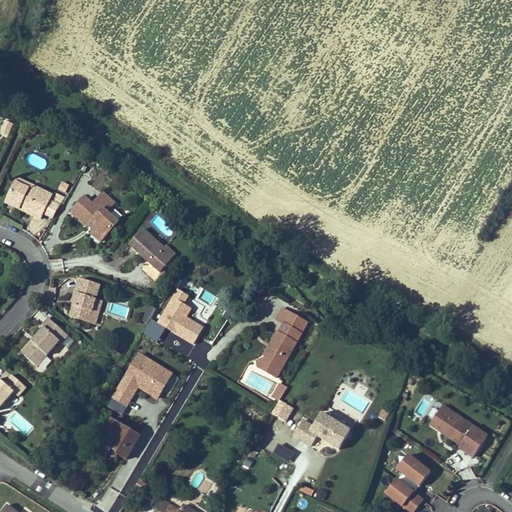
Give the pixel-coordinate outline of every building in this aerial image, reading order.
[(0,133),(7,137),(14,123),(5,119),(0,129),(0,133)] [(42,190),(44,186),(28,178),(26,182),(42,190)] [(58,189),(65,192),(69,184),(62,180),(58,189)] [(42,190),(26,182),(17,202),(50,218),(53,213),(59,200),(62,194),(44,186),(42,190)] [(96,195),(83,212),(97,223),(101,223),(104,220),(106,222),(108,228),(117,235),(131,217),(123,210),(131,201),(115,189),(105,202),(96,195)] [(59,200),(53,213),(64,218),(71,206),(59,200)] [(155,224),(141,241),(172,267),(183,253),(173,245),(176,241),(155,224)] [(117,235),(108,228),(106,231),(115,238),(117,235)] [(173,245),(183,253),(188,248),(177,239),(176,241),(173,245)] [(155,280),(161,274),(145,260),(140,266),(155,280)] [(9,265),(2,261),(0,264),(0,270),(5,273),(9,265)] [(112,283),(91,277),(86,294),(89,295),(86,307),(82,317),(101,323),(108,300),(112,283)] [(176,287),(157,323),(151,319),(143,334),(158,342),(165,328),(194,344),(204,325),(187,316),(192,307),(185,303),(190,295),(176,287)] [(200,299),(211,303),(214,295),(203,291),(200,299)] [(108,300),(101,323),(107,324),(113,302),(108,300)] [(271,370),(285,378),(310,334),(304,330),(311,318),(292,308),(286,319),(294,324),(289,334),(287,333),(273,357),(275,358),(277,359),(271,370)] [(317,322),(311,318),(304,330),(310,334),(317,322)] [(81,336),(61,319),(54,327),(57,330),(35,355),(50,368),(72,342),(74,344),(81,336)] [(158,399),(174,371),(136,351),(110,397),(127,407),(138,388),(158,399)] [(269,368),(271,370),(277,359),(275,358),(267,360),(269,368)] [(14,384),(0,400),(0,404),(11,413),(27,394),(32,398),(39,390),(26,378),(18,387),(14,384)] [(293,387),(288,384),(280,396),(285,399),(293,387)] [(286,422),(293,408),(279,400),(272,414),(286,422)] [(428,426),(474,456),(489,433),(443,403),(428,426)] [(361,446),(372,427),(343,410),(335,423),(325,417),(316,433),(333,443),(339,433),(361,446)] [(151,437),(122,420),(111,440),(112,441),(108,447),(121,454),(124,448),(129,451),(127,454),(137,461),(151,437)] [(425,458),(414,472),(421,477),(416,484),(415,483),(403,497),(422,511),(434,511),(440,504),(431,497),(448,476),(425,458)] [(300,492),(312,495),(314,489),(301,485),(300,492)] [(170,511),(173,511),(179,503),(174,500),(168,510),(170,511)] [(32,511),(21,503),(14,511),(32,511)] [(201,511),(192,507),(191,510),(179,503),(173,511),(170,511),(168,510),(167,511),(201,511)]
